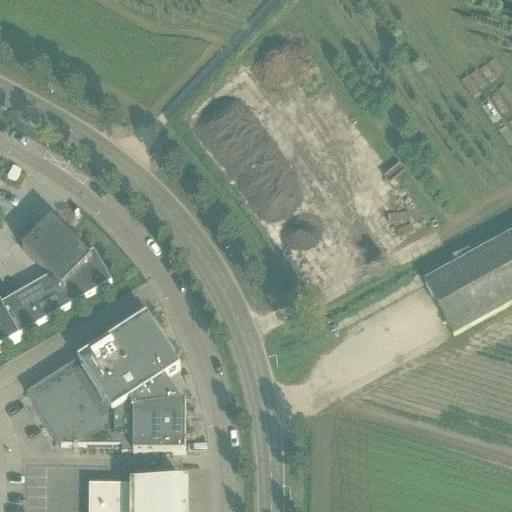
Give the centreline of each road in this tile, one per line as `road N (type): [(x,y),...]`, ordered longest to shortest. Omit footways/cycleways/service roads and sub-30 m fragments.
road 1 (secondary): [(265,511),(255,398),(198,250),(146,183),(88,138),(0,91)]
road 2 (unclassified): [(0,139),(141,238),(204,347),(224,511)]
road 3 (unknown): [(168,286),(0,390)]
